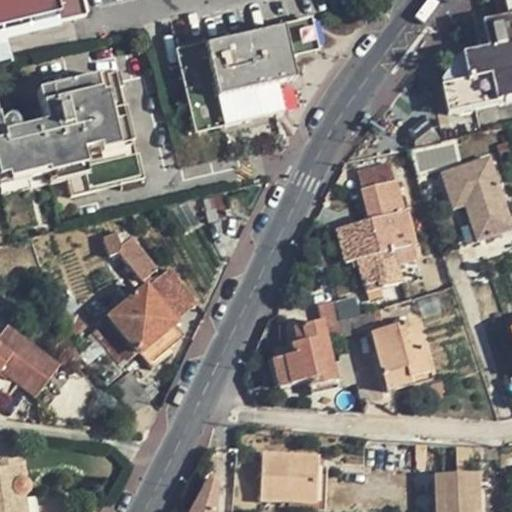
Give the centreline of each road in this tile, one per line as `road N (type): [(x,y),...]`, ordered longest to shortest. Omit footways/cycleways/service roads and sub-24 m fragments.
road 1 (residential): [(201,400),(338,118),(424,0)]
road 2 (residential): [(201,400),(254,417),(511,432)]
road 3 (unclassified): [(0,425),(84,434),(115,444),(161,476)]
